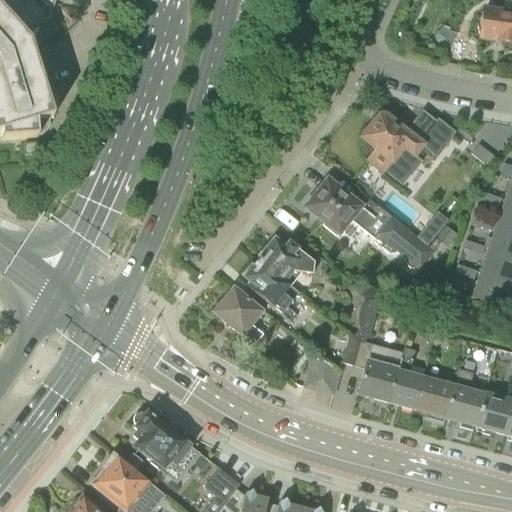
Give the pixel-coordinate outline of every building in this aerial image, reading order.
[(0,0),(0,134),(0,135),(0,142),(37,139),(36,124),(53,119),(30,44),(24,37),(49,15),(48,14),(53,11),(55,0),(0,0)] [(511,0),(505,0),(499,15),(483,12),(476,25),(476,26),(479,41),(511,44),(511,0)] [(403,43),(408,37),(403,32),(401,35),(398,38),(403,43)] [(363,133),(361,140),(374,151),(366,161),(383,175),(403,151),(413,159),(422,148),(420,146),(436,127),(422,115),(406,135),(384,117),(378,118),(370,128),(366,128),(363,133)] [(68,153),(68,143),(68,142),(23,145),(24,156),(68,153)] [(487,153),(480,161),(490,169),(496,160),(487,153)] [(508,183),(511,170),(511,168),(504,165),(499,180),(508,183)] [(350,222),(358,229),(373,241),(377,240),(378,239),(382,242),(381,244),(382,249),(389,255),(395,255),(396,253),(407,262),(407,267),(410,269),(427,248),(426,247),(416,239),(359,194),(352,203),(330,185),(321,196),(318,194),(305,210),(324,225),(322,228),(335,239),(350,222)] [(479,202),(482,203),(498,208),(501,200),(481,194),(479,202)] [(497,226),(511,231),(511,203),(505,201),(497,226)] [(416,239),(426,247),(447,222),(437,214),(416,239)] [(474,219),(472,227),(490,232),(493,225),(474,219)] [(511,258),(511,231),(497,226),(488,251),(511,258)] [(445,228),(436,240),(429,249),(427,248),(410,269),(410,270),(416,269),(421,273),(434,254),(433,254),(440,245),(446,250),(457,237),(445,228)] [(313,265),(297,252),(284,242),(280,247),(274,242),(267,250),(265,248),(257,258),(260,260),(258,262),(284,284),(284,283),(292,274),(311,277),(313,265)] [(484,249),(465,242),(462,250),(482,257),(484,249)] [(480,275),(511,285),(511,258),(488,251),(480,275)] [(254,288),(250,293),(245,289),(244,290),(290,326),(297,317),(288,309),(292,304),(285,297),(292,289),(284,283),(284,284),(258,262),(253,268),(250,266),(241,277),(254,288)] [(476,273),(457,267),(455,274),(473,281),(476,273)] [(472,300),(505,311),(511,290),(511,285),(480,275),(472,300)] [(242,337),(255,347),(262,337),(250,327),(260,314),(233,292),(230,294),(227,294),(223,300),(224,303),(214,315),(222,321),(221,322),(233,332),(234,331),(242,337)] [(360,343),(362,345),(363,344),(369,338),(378,307),(366,298),(362,304),(360,309),(358,317),(358,328),(359,330),(353,337),(360,343)] [(445,350),(449,337),(436,333),(432,346),(445,350)] [(362,345),(360,343),(359,344),(353,369),(365,372),(358,397),(389,406),(397,372),(402,355),(394,353),(370,358),(373,347),(363,344),(362,345)] [(423,379),(408,375),(415,353),(403,350),(402,355),(397,372),(389,406),(414,413),(423,379)] [(313,355),(303,389),(333,398),(339,375),(313,355)] [(464,362),(462,371),(473,374),(475,365),(464,362)] [(473,376),(458,371),(453,387),(454,388),(454,389),(445,421),(460,425),(459,429),(472,433),(473,429),(476,430),(485,396),(468,391),(473,376)] [(437,384),(439,378),(424,374),(423,379),(414,413),(429,417),(428,420),(441,424),(442,420),(445,421),(454,389),(454,388),(453,387),(437,384)] [(506,438),(511,414),(511,403),(485,396),(476,430),(476,433),(489,437),(490,434),(506,438)] [(165,477),(189,448),(147,414),(145,417),(143,416),(141,415),(139,415),(138,415),(137,416),(136,417),(135,418),(134,419),(133,421),(133,423),(133,424),(134,425),(134,426),(135,427),(136,428),(134,430),(137,433),(133,439),(138,443),(133,448),(150,461),(148,463),(165,477)] [(132,456),(124,466),(134,473),(142,463),(132,456)] [(105,474),(95,486),(126,511),(148,485),(134,473),(124,466),(124,465),(120,470),(109,462),(101,471),(105,474)] [(218,511),(227,501),(228,501),(238,488),(219,472),(204,490),(214,499),(203,511),(218,511)] [(264,511),(267,505),(268,502),(250,497),(249,501),(245,500),(246,496),(244,496),(241,509),(236,508),(228,501),(227,501),(218,511),(264,511)] [(96,511),(83,501),(73,511),(96,511)]
